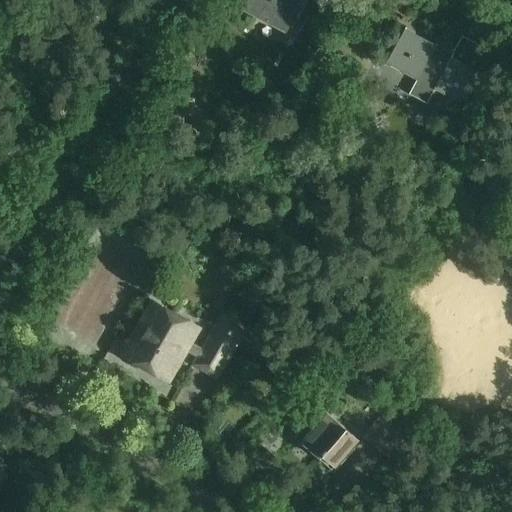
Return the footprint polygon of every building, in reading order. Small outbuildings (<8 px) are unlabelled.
[(286,31),(302,0),(311,0),(324,7),(327,0),(244,0),(240,8),(286,31)] [(403,31),(386,63),(464,107),(482,74),(450,57),(444,69),(428,60),(434,49),(403,31)] [(343,76),(350,49),(337,45),(329,72),(343,76)] [(181,349),(195,357),(200,347),(187,339),(195,326),(155,303),(125,355),(165,378),(181,349)] [(221,310),(200,347),(228,363),(249,326),(221,310)] [(326,412),(300,442),(318,458),(321,454),(333,465),(356,438),(326,412)] [(380,415),(362,436),(388,458),(406,437),(380,415)]
